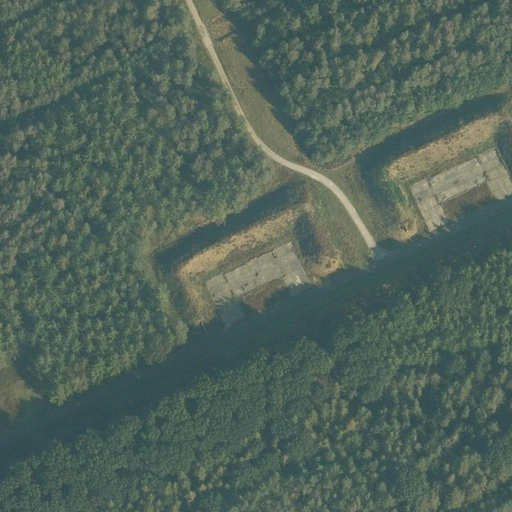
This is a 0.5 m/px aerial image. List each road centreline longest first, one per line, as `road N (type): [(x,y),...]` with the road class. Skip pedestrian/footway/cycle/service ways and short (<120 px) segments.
road 1 (track): [(511,207),(0,446)]
road 2 (track): [(187,0),(262,148),(341,197),(383,266)]
